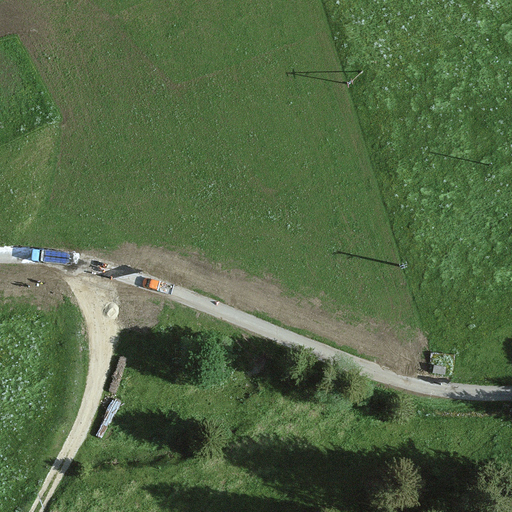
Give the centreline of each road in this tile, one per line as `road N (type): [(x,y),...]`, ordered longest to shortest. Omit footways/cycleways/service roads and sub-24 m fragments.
road 1 (unclassified): [(75,261),(417,385),(511,392)]
road 2 (unclassified): [(37,511),(97,378),(98,328),(75,261)]
